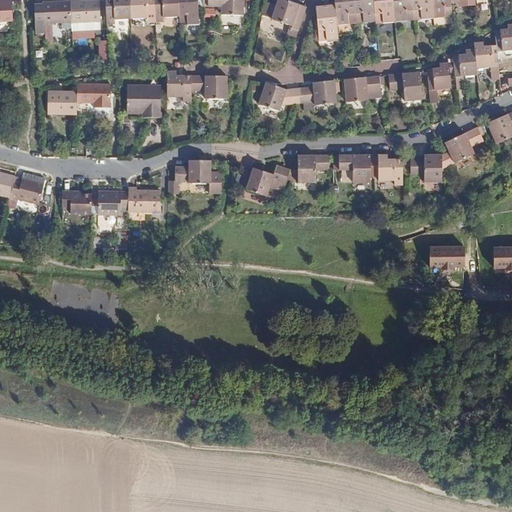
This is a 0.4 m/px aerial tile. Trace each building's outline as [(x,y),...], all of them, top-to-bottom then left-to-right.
[(0,0),(0,21),(13,21),(11,0),(0,0)] [(70,0),(70,1),(72,23),(100,21),(99,1),(79,2),(79,0),(70,0)] [(105,0),(107,25),(115,24),(115,20),(131,19),(129,0),(105,0)] [(129,0),(131,19),(147,18),(147,23),(155,23),(154,0),(129,0)] [(163,17),(180,17),(179,0),(154,0),(155,23),(164,22),(163,17)] [(179,0),(180,17),(180,25),(198,25),(197,0),(179,0)] [(243,16),(243,0),(203,0),(203,6),(222,8),(222,15),(243,16)] [(298,32),(307,7),(291,2),(284,0),(278,0),(276,5),(266,3),(262,15),(272,18),(271,20),(292,27),(292,29),(298,32)] [(355,13),(353,0),(334,0),(335,5),(337,25),(349,24),(348,14),(355,13)] [(373,0),(353,0),(355,13),(356,23),(375,22),(373,0)] [(376,24),(395,22),(392,0),(373,0),(375,22),(376,24)] [(414,20),(411,0),(392,0),(395,22),(414,20)] [(433,18),(431,0),(411,0),(414,20),(433,18)] [(451,3),(451,0),(431,0),(433,18),(452,16),(451,3)] [(43,5),(35,6),(35,28),(36,34),(44,33),(44,24),(72,23),(70,1),(43,2),(43,5)] [(337,25),(335,5),(326,6),(315,7),(316,10),(319,40),(338,39),(337,25)] [(100,21),(72,23),(72,31),(101,30),(100,21)] [(508,30),(495,31),(496,39),(501,39),(501,46),(502,52),(511,50),(511,24),(507,25),(508,30)] [(289,36),(296,39),(298,32),(292,29),(289,36)] [(483,43),(474,43),(475,50),(477,69),(490,68),(491,75),(499,72),(496,46),(483,47),(483,43)] [(457,90),(464,90),(464,87),(463,77),(477,76),(477,69),(475,50),(465,51),(466,55),(454,56),(454,64),(455,74),(457,90)] [(449,64),(441,64),(437,67),(437,69),(427,70),(428,72),(431,104),(438,103),(437,90),(450,89),(449,74),(449,64)] [(176,72),(168,72),(167,97),(183,98),(184,102),(191,102),(192,91),(192,76),(185,76),(176,76),(176,72)] [(499,80),(499,72),(491,75),(492,81),(499,80)] [(422,100),(419,73),(399,75),(388,76),(390,90),(403,89),(405,102),(422,100)] [(227,77),(192,76),(192,91),(205,91),(206,99),(227,99),(227,79),(227,77)] [(381,91),(379,77),(364,78),(361,78),(344,80),(346,103),(368,101),(367,93),(381,91)] [(334,83),(334,81),(324,82),(313,83),(313,87),(300,89),(302,104),(314,103),(315,105),(337,104),(336,93),(334,83)] [(281,106),(302,104),(300,89),(287,90),(278,87),(266,83),(259,105),(279,112),(281,106)] [(111,86),(77,85),(77,93),(77,103),(94,103),(94,108),(99,108),(99,116),(110,116),(111,86)] [(143,118),(161,118),(161,89),(140,88),(140,87),(127,87),(127,113),(143,114),(143,118)] [(77,103),(77,93),(62,92),(62,95),(49,95),(48,114),(77,115),(77,103)] [(511,114),(502,118),(488,124),(497,144),(511,137),(511,114)] [(483,142),(477,129),(459,137),(445,143),(449,152),(442,155),(442,167),(454,162),(455,164),(475,155),(471,147),(483,142)] [(66,157),(76,157),(76,148),(67,148),(66,157)] [(76,148),(76,157),(86,157),(87,149),(76,148)] [(425,183),(442,183),(442,167),(442,155),(424,155),(424,160),(413,160),(411,160),(411,166),(411,175),(425,175),(425,183)] [(329,171),(329,156),(317,156),(299,156),(298,183),(315,183),(315,171),(329,171)] [(374,178),(374,156),(353,156),(334,156),(334,170),(353,170),(353,183),(370,183),(370,178),(374,178)] [(402,185),(402,166),(402,160),(391,160),(387,160),(387,156),(374,156),(374,178),(379,178),(379,181),(394,181),(394,185),(402,185)] [(169,182),(169,195),(179,195),(179,182),(189,182),(188,184),(210,184),(210,194),(222,194),(222,172),(212,172),(212,161),(205,160),(189,160),(189,166),(175,166),(175,182),(169,182)] [(253,169),(246,190),(267,197),(270,188),(283,192),(290,171),(277,166),(274,176),(263,172),(253,169)] [(342,182),(350,181),(350,171),(341,171),(342,182)] [(0,194),(12,198),(17,177),(11,176),(2,173),(0,172),(0,194)] [(41,205),(44,193),(46,184),(36,182),(25,179),(25,180),(17,177),(12,198),(12,199),(20,202),(20,199),(41,205)] [(129,208),(129,212),(160,213),(160,191),(148,191),(137,191),(137,188),(129,188),(129,194),(129,208)] [(72,214),(92,215),(92,214),(92,195),(80,194),(72,194),(72,191),(67,191),(63,191),(63,207),(72,207),(72,214)] [(121,208),(129,208),(129,194),(108,193),(99,193),(99,196),(92,195),(92,214),(98,214),(98,215),(121,215),(121,208)] [(472,224),(470,218),(455,223),(457,229),(472,224)] [(453,268),(465,268),(464,247),(429,248),(429,268),(441,268),(441,270),(452,270),(453,268)] [(511,247),(493,248),(494,268),(505,268),(506,270),(511,270),(511,247)]
